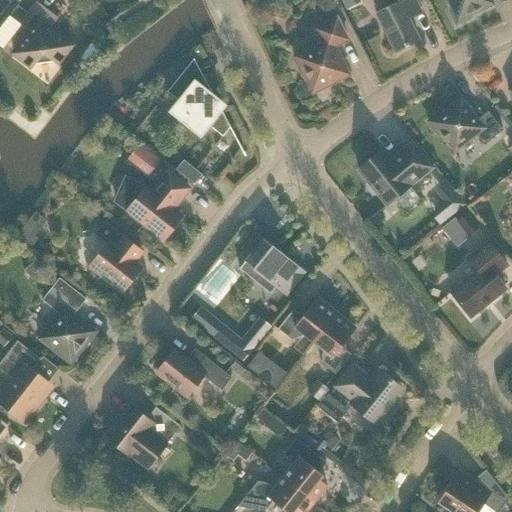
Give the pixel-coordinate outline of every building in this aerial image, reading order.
[(11,0),(0,0),(0,15),(12,0),(11,0)] [(396,52),(419,40),(405,13),(418,6),(414,0),(385,0),(389,7),(377,13),(396,52)] [(457,24),(473,17),(472,15),(494,4),(491,0),(447,0),(451,8),(449,9),(457,24)] [(52,59),(58,63),(71,46),(49,29),(58,18),(36,1),(19,23),(31,32),(14,54),(32,67),(36,61),(39,63),(50,62),(52,59)] [(0,27),(0,46),(3,49),(21,25),(9,16),(0,27)] [(348,40),(337,18),(316,29),(323,43),(295,57),(313,93),(349,75),(335,47),(348,40)] [(101,51),(91,43),(79,58),(89,66),(101,51)] [(180,102),(173,111),(201,134),(208,125),(223,136),(230,128),(245,157),(246,156),(194,59),(167,92),(180,102)] [(485,145),(503,130),(488,111),(477,120),(461,100),(444,114),(442,112),(429,122),(439,135),(442,133),(456,151),(476,134),(485,145)] [(388,205),(411,187),(410,185),(431,167),(412,143),(390,161),(382,150),(359,169),(388,205)] [(149,160),(139,173),(149,182),(160,169),(149,160)] [(127,211),(164,240),(183,217),(173,209),(189,189),(169,172),(152,193),(146,188),(145,188),(139,184),(126,178),(116,201),(128,210),(127,211)] [(441,191),(451,200),(437,216),(449,227),(472,201),(449,181),(441,191)] [(468,237),(479,228),(467,214),(456,222),(468,237)] [(123,292),(142,269),(133,262),(142,251),(105,222),(96,234),(108,243),(90,266),(123,292)] [(17,235),(27,243),(32,237),(31,229),(25,225),(17,235)] [(261,275),(286,295),(305,272),(263,239),(240,268),(256,282),(261,275)] [(479,271),(451,292),(471,317),(506,289),(495,275),(508,265),(489,242),(469,258),(479,271)] [(33,262),(24,269),(32,279),(41,271),(33,262)] [(71,363),(96,332),(74,315),(86,299),(60,278),(43,300),(60,313),(40,338),(71,363)] [(337,313),(318,297),(303,317),(293,309),(278,329),(292,340),(302,336),(304,334),(314,342),(337,313)] [(341,347),(356,327),(337,313),(314,342),(324,350),(323,352),(322,363),(336,374),(351,354),(341,347)] [(259,318),(243,337),(255,347),(271,327),(259,318)] [(3,328),(0,332),(0,342),(5,346),(13,335),(3,328)] [(41,359),(18,341),(0,363),(0,368),(11,378),(0,392),(0,403),(24,422),(53,386),(33,370),(41,359)] [(222,390),(232,377),(206,357),(198,369),(174,350),(157,372),(188,396),(204,376),(222,390)] [(259,351),(247,366),(276,388),(287,373),(259,351)] [(234,361),(229,368),(240,377),(245,370),(234,361)] [(331,394),(343,404),(346,400),(352,405),(375,424),(403,389),(380,370),(371,381),(352,366),(336,386),(331,394)] [(316,380),(307,392),(318,400),(327,387),(316,380)] [(346,400),(343,404),(331,394),(328,391),(317,406),(338,423),(352,405),(346,400)] [(129,455),(130,454),(148,468),(181,426),(156,407),(148,418),(131,405),(106,437),(129,455)] [(265,424),(272,415),(263,409),(256,416),(265,424)] [(193,430),(186,439),(196,447),(203,438),(193,430)] [(323,439),(321,438),(314,447),(319,452),(324,447),(326,449),(332,441),(326,435),(323,439)] [(323,476),(319,472),(326,462),(296,438),(284,453),(295,462),(283,477),(315,502),(327,486),(320,480),(323,476)] [(489,452),(494,458),(500,453),(494,447),(489,452)] [(474,481),(460,471),(440,501),(439,500),(438,501),(453,511),(477,511),(483,504),(494,511),(499,511),(509,499),(487,471),(477,477),(474,481)] [(238,506),(265,511),(273,501),(287,511),(294,511),(295,511),(306,511),(315,502),(283,477),(274,488),(266,483),(258,481),(238,506)]
